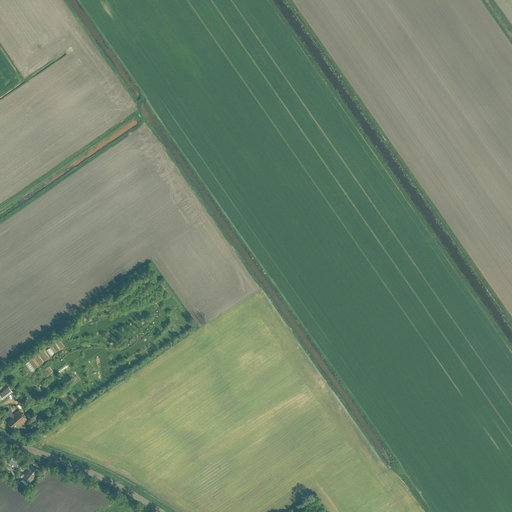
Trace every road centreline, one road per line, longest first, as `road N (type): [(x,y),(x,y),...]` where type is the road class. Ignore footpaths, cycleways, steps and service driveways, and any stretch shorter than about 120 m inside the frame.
road 1 (track): [(511,356),(265,0)]
road 2 (tertiary): [(161,511),(0,435)]
